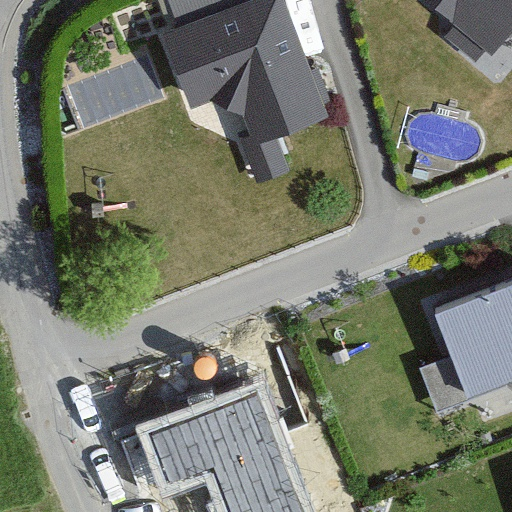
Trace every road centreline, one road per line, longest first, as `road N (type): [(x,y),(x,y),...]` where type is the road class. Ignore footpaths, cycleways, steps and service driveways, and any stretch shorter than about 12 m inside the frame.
road 1 (residential): [(35,366),(511,196)]
road 2 (unknown): [(404,234),(328,0)]
road 3 (unclassified): [(35,366),(79,511)]
road 4 (residential): [(0,232),(35,366)]
